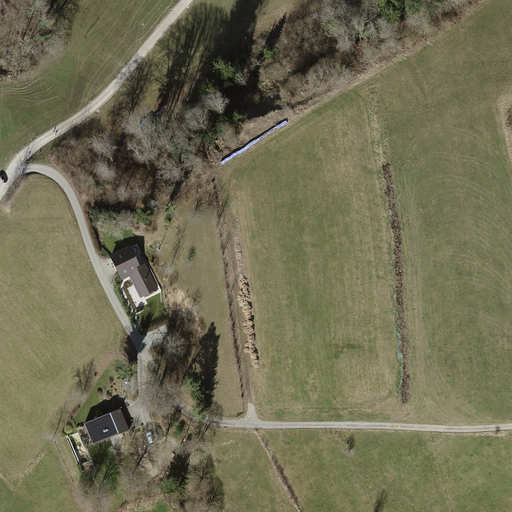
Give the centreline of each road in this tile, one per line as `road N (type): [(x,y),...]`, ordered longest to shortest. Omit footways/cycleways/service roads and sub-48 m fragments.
road 1 (track): [(252,424),(225,223),(229,174),(395,63)]
road 2 (unclassified): [(13,171),(46,169),(68,187),(109,290),(171,396),(204,420),(252,424)]
road 3 (track): [(252,424),(511,426)]
road 4 (track): [(189,0),(94,108),(26,152),(13,171)]
